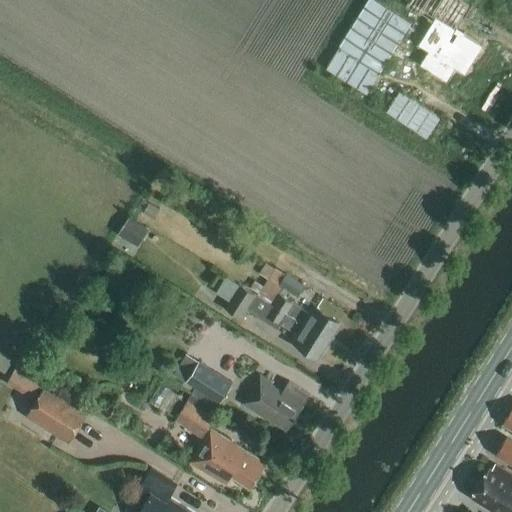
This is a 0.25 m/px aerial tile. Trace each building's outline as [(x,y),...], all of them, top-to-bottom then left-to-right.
[(375,0),(369,0),(326,68),(367,94),(412,23),(375,0)] [(470,0),(410,0),(409,1),(435,17),(420,40),(430,46),(422,60),(449,77),(458,63),(468,69),(486,41),(457,23),(471,1),(470,0)] [(149,204),(143,214),(153,220),(159,210),(149,204)] [(129,219),(121,234),(140,245),(149,230),(129,219)] [(272,304),(278,294),(281,289),(298,299),(305,286),(276,268),(275,270),(266,265),(260,274),(269,280),(265,288),(255,282),(249,292),(272,304)] [(217,296),(229,303),(239,285),(227,279),(217,296)] [(329,341),(272,304),(249,292),(239,285),(229,303),(224,310),(244,321),(250,311),(278,328),(280,325),(281,324),(295,334),(290,341),(318,359),(329,341)] [(308,313),(278,294),(272,304),(329,341),(340,323),(313,306),(308,313)] [(199,363),(186,383),(220,405),(232,385),(199,363)] [(282,393),(271,386),(272,384),(260,376),(242,405),(287,433),(310,396),(289,382),(282,393)] [(89,411),(56,389),(55,390),(46,385),(26,417),(67,444),(89,411)] [(202,438),(219,412),(192,395),(176,421),(202,438)] [(511,410),(503,425),(511,430),(511,410)] [(148,417),(140,428),(161,443),(169,432),(148,417)] [(251,489),(265,465),(211,431),(190,464),(226,485),(231,477),(251,489)] [(511,465),(511,441),(506,438),(495,455),(511,465)] [(511,511),(511,475),(495,465),(491,470),(489,469),(470,498),(493,511),(511,511)] [(187,511),(168,500),(176,486),(151,471),(138,493),(148,499),(140,511),(187,511)]
